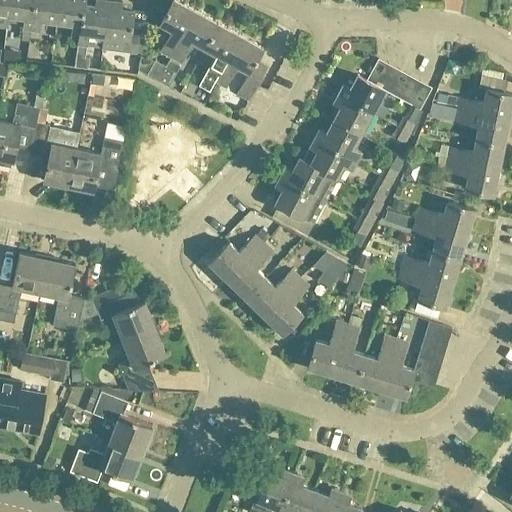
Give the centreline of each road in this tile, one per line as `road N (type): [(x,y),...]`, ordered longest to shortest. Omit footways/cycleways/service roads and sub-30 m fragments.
road 1 (residential): [(225,384),(394,434),(428,428),(456,409),(511,309)]
road 2 (residential): [(165,253),(281,118),(315,66),(329,23)]
road 3 (residential): [(511,53),(427,23),(356,25)]
road 4 (residential): [(165,253),(225,384)]
road 5 (residential): [(170,511),(225,384)]
